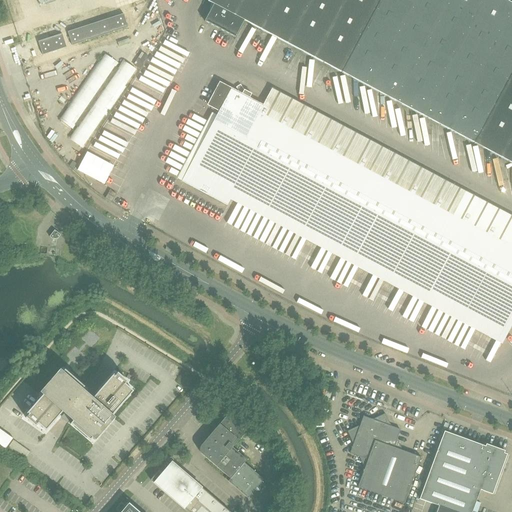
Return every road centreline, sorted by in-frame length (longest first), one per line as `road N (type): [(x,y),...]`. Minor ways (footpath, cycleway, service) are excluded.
road 1 (unclassified): [(511,420),(259,313)]
road 2 (unclassified): [(259,313),(124,237),(36,163)]
road 3 (unclassified): [(94,511),(259,313)]
